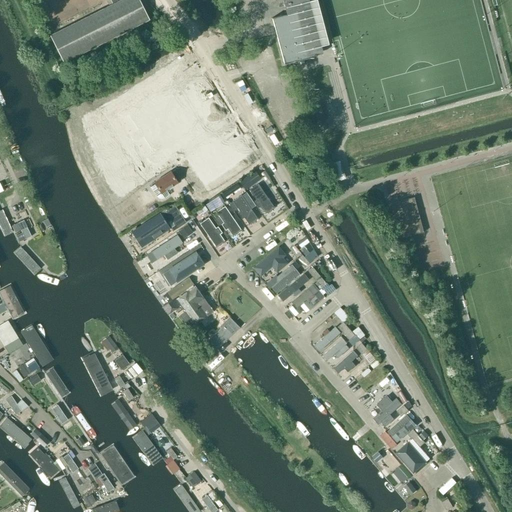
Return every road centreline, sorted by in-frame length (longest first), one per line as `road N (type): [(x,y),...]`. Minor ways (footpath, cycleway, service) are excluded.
road 1 (unclassified): [(352,290),(200,42),(165,0)]
road 2 (unclassified): [(458,463),(352,290)]
road 3 (residential): [(296,335),(224,263),(283,218)]
road 4 (residential): [(140,402),(228,511)]
road 5 (residential): [(92,459),(82,464),(0,377)]
road 6 (residential): [(377,431),(296,335)]
